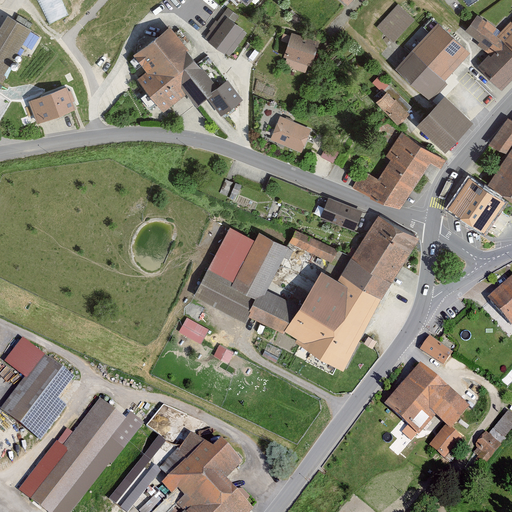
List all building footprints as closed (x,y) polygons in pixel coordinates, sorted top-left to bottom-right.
[(39,0),(49,21),(68,13),(62,0),(39,0)] [(415,17),(398,2),(377,25),(394,40),(415,17)] [(0,79),(32,25),(8,11),(0,24),(0,79)] [(246,27),(228,13),(210,37),(228,51),(246,27)] [(491,53),(480,64),(503,86),(511,76),(511,43),(501,33),(480,13),(465,29),(491,53)] [(473,49),(440,20),(399,66),(434,97),(455,72),(462,78),(474,64),(466,57),(473,49)] [(511,22),(501,33),(511,43),(511,22)] [(175,23),(136,51),(150,71),(142,77),(164,107),(189,89),(199,104),(209,96),(223,115),(236,106),(175,23)] [(321,38),(294,29),(286,54),(313,63),(321,38)] [(68,85),(32,98),(40,119),(56,113),(76,105),(68,85)] [(386,93),(376,103),(398,125),(408,115),(386,93)] [(473,124),(444,98),(420,124),(449,151),(473,124)] [(491,139),(505,149),(511,138),(511,116),(508,114),(491,139)] [(312,127),(281,115),(272,139),(302,151),(312,127)] [(361,167),(352,185),(400,203),(432,160),(440,166),(446,158),(403,130),(387,153),(391,156),(380,175),(361,167)] [(333,159),(341,143),(330,138),(322,154),(333,159)] [(511,138),(505,149),(501,164),(505,191),(511,195),(511,138)] [(511,195),(505,191),(469,168),(445,205),(489,234),(511,199),(511,195)] [(362,211),(328,198),(321,216),(355,228),(362,211)] [(379,211),(353,256),(393,280),(420,235),(379,211)] [(230,228),(209,268),(232,283),(254,241),(230,228)] [(295,231),(289,243),(332,263),(337,251),(295,231)] [(292,251),(258,233),(254,241),(232,283),(258,296),(248,315),(346,367),(381,301),(339,278),(326,271),(304,313),(265,292),(283,257),(288,259),(292,251)] [(353,256),(339,278),(381,301),(393,280),(353,256)] [(209,268),(197,292),(248,319),(248,315),(258,296),(232,283),(209,268)] [(511,275),(486,297),(511,327),(511,275)] [(187,317),(179,332),(201,343),(208,329),(187,317)] [(421,347),(445,363),(452,353),(429,336),(421,347)] [(73,376),(23,337),(5,360),(26,375),(1,408),(40,438),(66,403),(57,397),(73,376)] [(234,352),(221,345),(214,356),(228,364),(234,352)] [(198,357),(186,363),(195,378),(206,371),(198,357)] [(470,406),(421,363),(385,403),(420,433),(437,413),(447,422),(452,427),(470,406)] [(126,419),(99,399),(64,444),(56,438),(17,489),(46,511),(75,511),(145,422),(132,412),(126,419)] [(149,427),(167,436),(180,410),(161,401),(149,427)] [(511,412),(509,410),(494,428),(504,437),(511,427),(511,412)] [(463,436),(452,427),(447,422),(431,441),(447,455),(463,436)] [(494,428),(488,434),(501,445),(506,439),(504,437),(494,428)] [(488,434),(486,431),(475,444),(482,451),(477,457),(485,463),(501,445),(488,434)] [(160,435),(109,498),(115,503),(166,439),(160,435)] [(207,438),(164,481),(190,507),(185,511),(245,511),(254,504),(227,477),(244,460),(224,441),(217,448),(207,438)] [(156,464),(121,506),(127,511),(161,469),(156,464)] [(151,498),(140,509),(142,511),(149,511),(157,505),(151,498)] [(149,511),(167,511),(170,510),(169,509),(173,505),(167,498),(149,511)]
